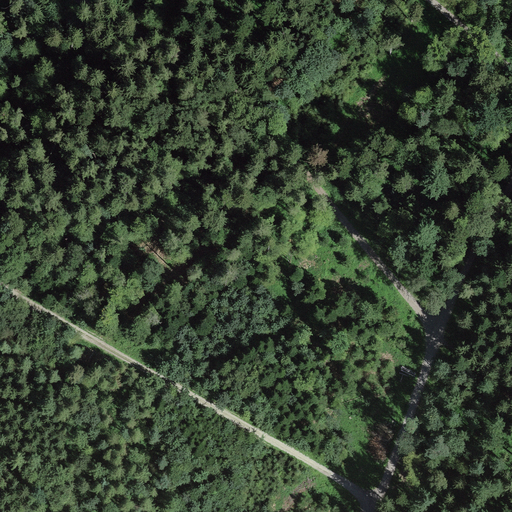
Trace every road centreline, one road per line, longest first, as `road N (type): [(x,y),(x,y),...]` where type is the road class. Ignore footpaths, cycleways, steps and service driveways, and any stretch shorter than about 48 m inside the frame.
road 1 (track): [(460,324),(423,302),(247,87),(163,52),(72,0)]
road 2 (track): [(0,287),(361,496),(368,511)]
road 3 (track): [(369,511),(421,392),(511,222)]
